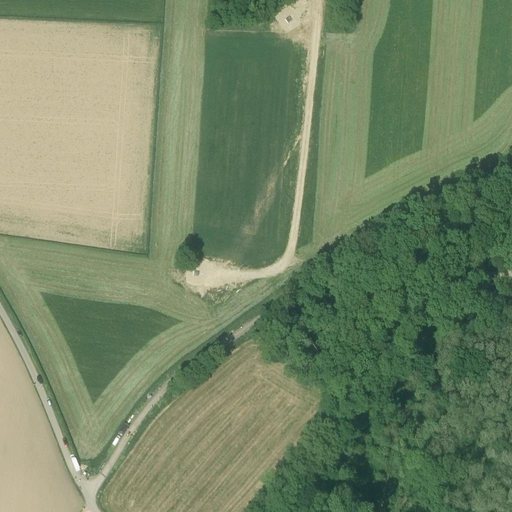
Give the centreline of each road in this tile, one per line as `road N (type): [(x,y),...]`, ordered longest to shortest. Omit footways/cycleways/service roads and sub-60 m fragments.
road 1 (unclassified): [(511,175),(376,243),(187,370),(84,491)]
road 2 (track): [(319,0),(290,259),(267,273),(196,268)]
road 3 (unclassified): [(84,491),(0,310)]
